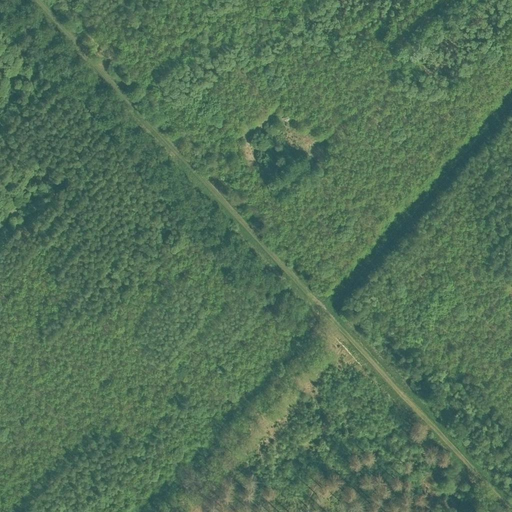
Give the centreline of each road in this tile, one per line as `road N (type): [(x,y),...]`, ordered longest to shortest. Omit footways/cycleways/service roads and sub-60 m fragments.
road 1 (track): [(510,511),(39,0)]
road 2 (track): [(319,303),(511,86)]
